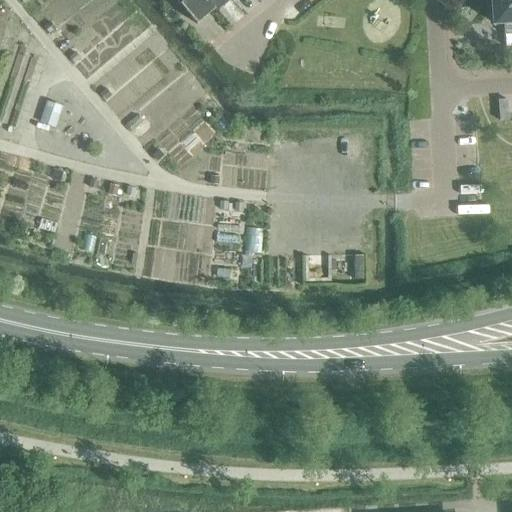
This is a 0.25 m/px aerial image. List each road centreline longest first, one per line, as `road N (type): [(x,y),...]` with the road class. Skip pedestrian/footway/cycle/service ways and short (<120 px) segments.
road 1 (secondary): [(511,318),(310,352),(93,342)]
road 2 (secondary): [(93,342),(308,368),(511,360)]
road 3 (residential): [(433,0),(441,82),(511,85)]
